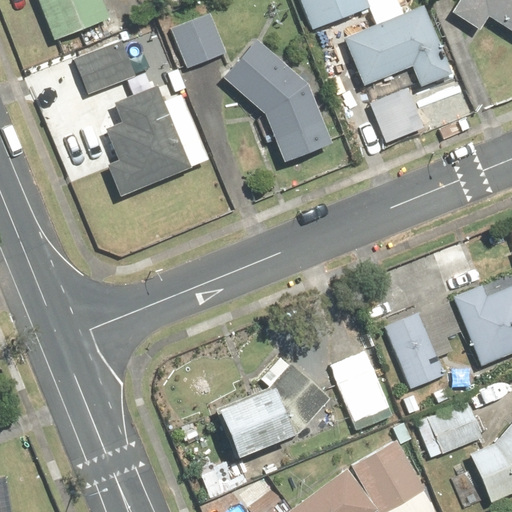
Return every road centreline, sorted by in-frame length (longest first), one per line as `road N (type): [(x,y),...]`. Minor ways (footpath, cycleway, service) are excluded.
road 1 (residential): [(61,344),(511,163)]
road 2 (tertiary): [(61,344),(129,511)]
road 3 (tertiary): [(0,191),(61,344)]
